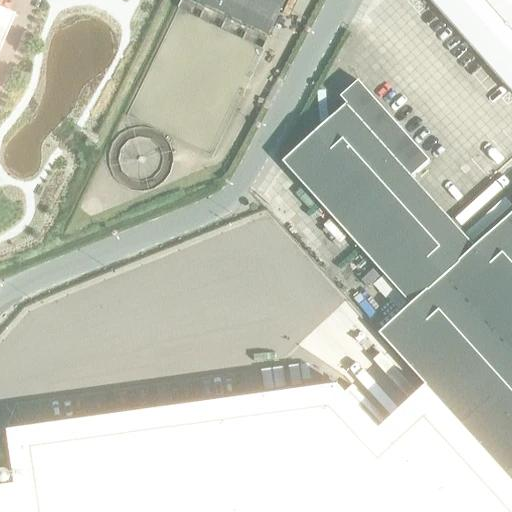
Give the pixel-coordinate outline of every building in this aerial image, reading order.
[(0,0),(0,46),(13,15),(0,9),(0,0)] [(196,0),(269,35),(286,0),(196,0)] [(511,0),(427,0),(511,95),(511,0)] [(511,214),(475,248),(412,177),(430,161),(358,82),(340,97),(347,105),(282,163),(411,305),(379,334),(425,385),(511,481),(511,214)] [(511,511),(511,481),(425,385),(379,428),(337,384),(10,430),(17,480),(0,482),(0,511),(511,511)]
